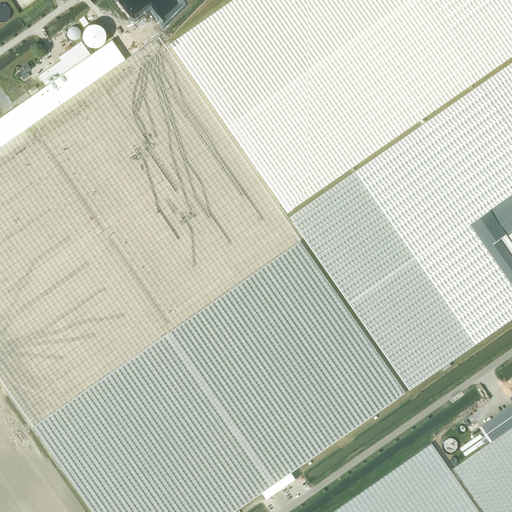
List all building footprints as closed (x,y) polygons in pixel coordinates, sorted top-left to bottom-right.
[(511,0),(231,0),(170,43),(287,212),(420,119),(422,118),(511,55),(511,0)] [(146,15),(91,54),(81,41),(59,56),(61,59),(39,75),(46,85),(16,106),(19,109),(0,122),(0,378),(31,423),(33,426),(169,332),(21,120),(25,117),(163,316),(292,226),(146,15)] [(96,23),(95,22),(94,22),(92,23),(90,23),(89,24),(88,24),(87,25),(86,26),(85,27),(85,28),(84,28),(84,29),(83,30),(83,31),(83,32),(83,33),(83,34),(83,35),(83,36),(83,37),(83,38),(84,39),(84,40),(84,41),(85,41),(85,42),(86,42),(87,43),(88,44),(89,44),(90,45),(91,46),(92,46),(94,46),(95,46),(97,46),(98,45),(99,45),(100,45),(100,44),(101,44),(102,43),(103,42),(104,42),(104,41),(105,40),(105,39),(106,38),(106,37),(106,36),(106,35),(106,34),(106,33),(106,32),(106,31),(106,30),(105,29),(105,28),(104,27),(103,27),(103,26),(102,25),(101,25),(101,24),(100,24),(99,23),(98,23),(97,23),(96,23)] [(388,148),(290,216),(295,224),(297,227),(410,389),(432,374),(511,318),(511,62),(432,118),(425,123),(424,121),(423,119),(422,118),(420,119),(421,121),(422,123),(423,124),(388,148)] [(27,63),(19,69),(22,73),(20,75),(24,80),(30,76),(27,71),(31,68),(27,63)] [(169,332),(33,426),(92,511),(232,511),(405,391),(300,240),(169,332)] [(450,363),(442,368),(444,371),(452,365),(450,363)] [(490,442),(511,426),(511,403),(480,427),(486,436),(481,439),(484,443),(489,440),(490,442)] [(511,511),(511,426),(490,442),(453,468),(484,511),(511,511)] [(479,511),(431,443),(331,511),(479,511)]
